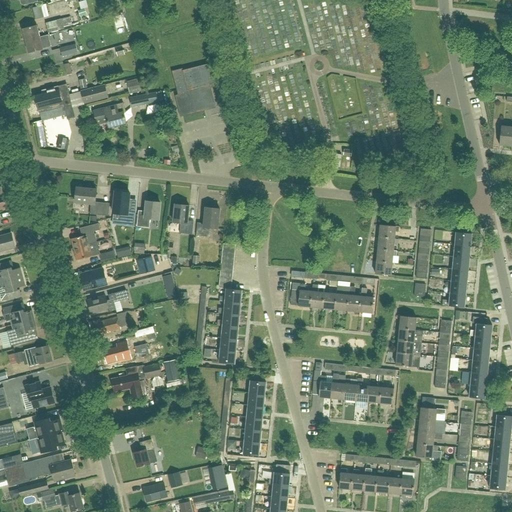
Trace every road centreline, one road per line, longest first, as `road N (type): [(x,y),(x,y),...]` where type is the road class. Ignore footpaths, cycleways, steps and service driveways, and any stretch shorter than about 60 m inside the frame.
road 1 (unclassified): [(118,511),(26,160)]
road 2 (residential): [(321,511),(265,303),(269,187)]
road 3 (residential): [(269,187),(26,160)]
road 4 (residential): [(486,210),(269,187)]
road 5 (residential): [(486,210),(443,11)]
